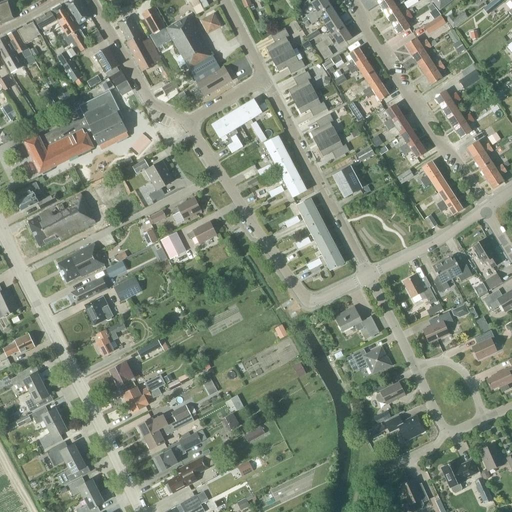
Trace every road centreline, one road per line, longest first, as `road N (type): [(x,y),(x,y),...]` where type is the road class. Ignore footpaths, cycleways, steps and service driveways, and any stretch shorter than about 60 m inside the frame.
road 1 (residential): [(369,275),(315,300),(301,296),(192,121)]
road 2 (unclassified): [(140,511),(21,270)]
road 3 (residential): [(354,0),(434,140),(447,144),(488,207)]
road 4 (residential): [(264,77),(369,275)]
road 5 (residential): [(192,121),(148,101),(90,0)]
road 6 (unclassified): [(369,275),(484,210)]
